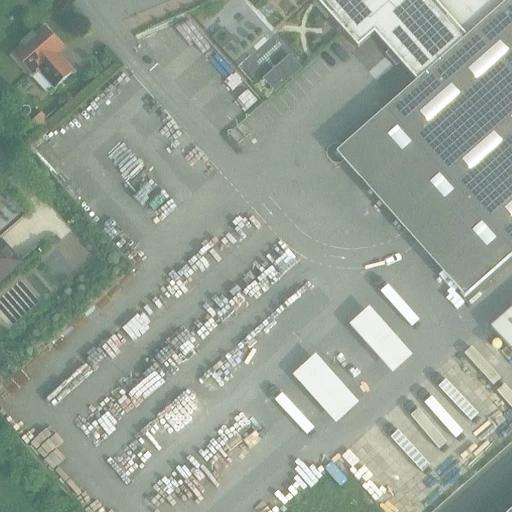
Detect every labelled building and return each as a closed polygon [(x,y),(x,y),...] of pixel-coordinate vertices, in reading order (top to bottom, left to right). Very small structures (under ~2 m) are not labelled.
[(511,0),(314,0),(358,49),(374,34),(416,82),(384,111),(511,255),(465,297),(461,293),(459,294),(464,299),(511,256),(511,0)] [(185,21),(176,29),(183,36),(192,28),(185,21)] [(57,55),(63,49),(45,28),(34,38),(32,36),(22,45),(24,47),(13,56),(32,77),(39,71),(55,90),(73,74),(57,55)] [(290,57),(276,69),(288,82),(302,70),(290,57)] [(38,119),(27,129),(33,136),(44,125),(38,119)] [(0,281),(18,265),(1,246),(0,246),(0,281)] [(511,311),(492,329),(511,351),(511,311)]
